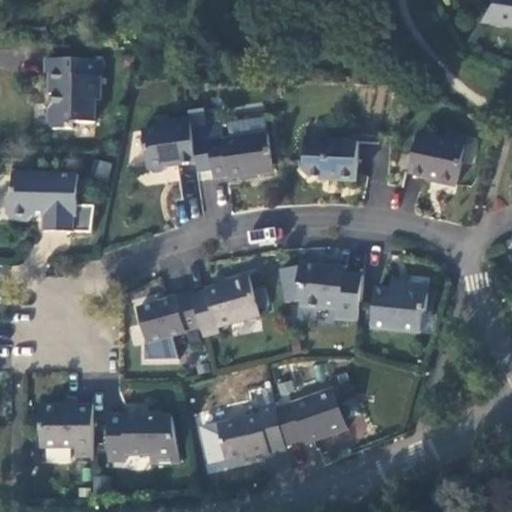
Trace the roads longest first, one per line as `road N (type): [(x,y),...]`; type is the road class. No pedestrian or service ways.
road 1 (residential): [(460,249),(409,226),(342,217),(228,226),(120,264),(76,311)]
road 2 (tertiary): [(216,511),(402,460),(511,408)]
